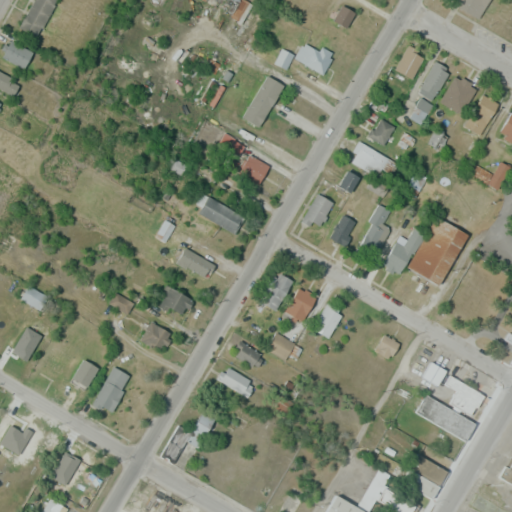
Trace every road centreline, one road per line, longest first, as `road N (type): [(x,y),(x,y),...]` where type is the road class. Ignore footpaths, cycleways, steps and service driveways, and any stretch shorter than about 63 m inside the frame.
road 1 (tertiary): [(110,511),(416,0)]
road 2 (residential): [(271,236),(511,376)]
road 3 (residential): [(0,376),(229,511)]
road 4 (residential): [(449,511),(511,408)]
